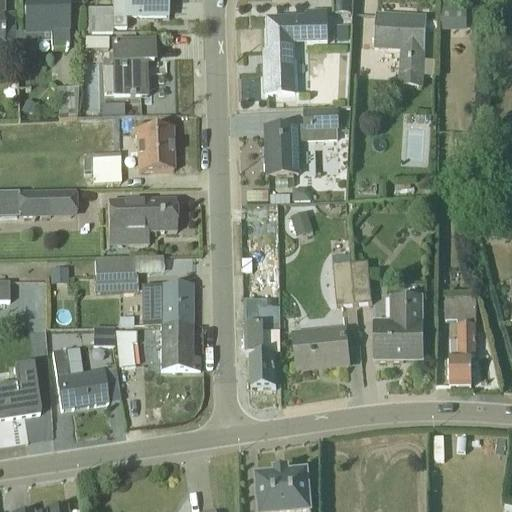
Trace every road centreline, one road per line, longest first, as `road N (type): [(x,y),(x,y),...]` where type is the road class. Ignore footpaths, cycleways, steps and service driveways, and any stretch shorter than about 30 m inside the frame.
road 1 (residential): [(229,436),(215,0)]
road 2 (residential): [(229,436),(404,411),(511,417)]
road 3 (residential): [(0,472),(229,436)]
